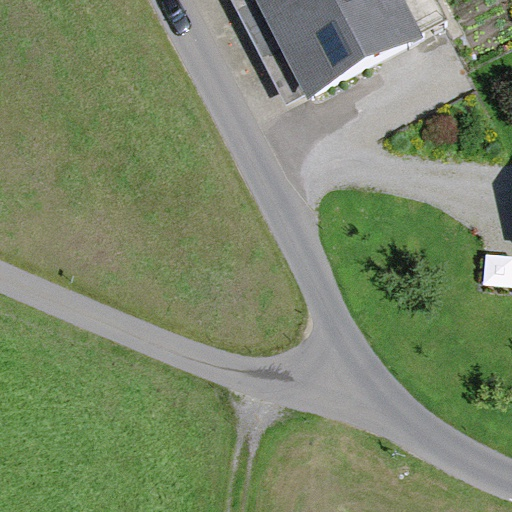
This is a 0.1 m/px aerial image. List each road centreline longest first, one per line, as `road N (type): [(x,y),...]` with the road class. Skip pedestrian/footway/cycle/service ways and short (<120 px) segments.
road 1 (unclassified): [(357,367),(168,0)]
road 2 (residential): [(357,367),(319,376),(235,369),(0,271)]
road 3 (unclassified): [(511,481),(392,406),(357,367)]
